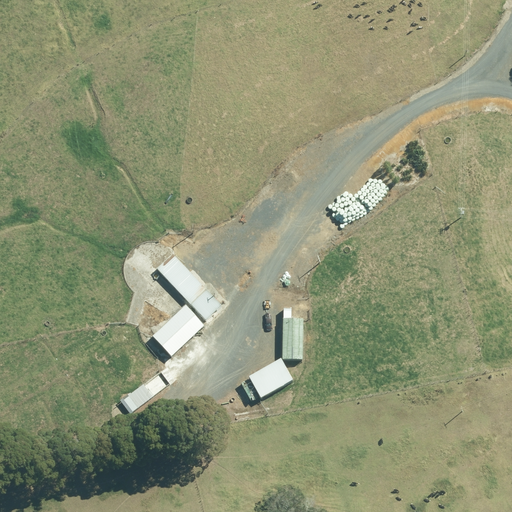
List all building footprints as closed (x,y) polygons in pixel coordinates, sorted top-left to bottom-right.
[(206,322),(222,308),(175,257),(159,272),(206,322)] [(172,358),(204,328),(185,308),(153,338),(172,358)] [(290,319),(291,312),(284,311),(282,361),(302,361),(304,320),(290,319)] [(261,401),(294,382),(281,360),(248,379),(261,401)] [(169,386),(159,372),(136,390),(146,403),(169,386)]
